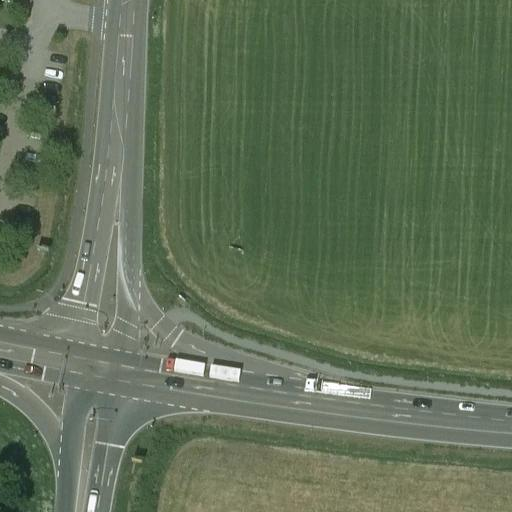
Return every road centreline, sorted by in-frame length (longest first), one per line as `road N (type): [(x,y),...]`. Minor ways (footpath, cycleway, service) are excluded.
road 1 (tertiary): [(324,399),(177,340),(154,319),(129,268)]
road 2 (tertiary): [(121,153),(76,362)]
road 3 (primary): [(324,399),(118,370)]
road 4 (primary): [(511,424),(324,399)]
road 5 (tertiary): [(121,153),(132,0)]
road 6 (motorway): [(97,511),(118,370)]
road 7 (motorway): [(0,386),(53,433),(70,489)]
road 8 (motorway): [(76,362),(70,489)]
